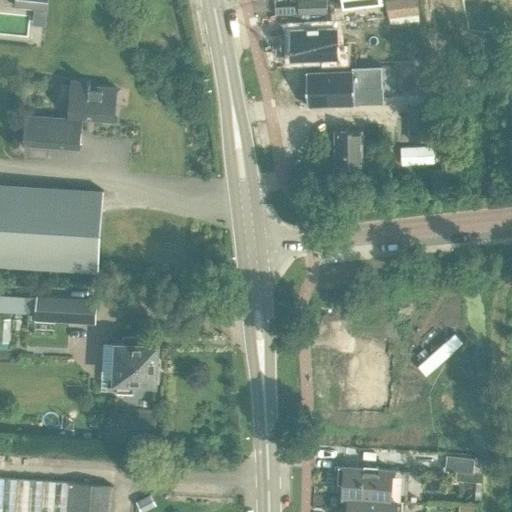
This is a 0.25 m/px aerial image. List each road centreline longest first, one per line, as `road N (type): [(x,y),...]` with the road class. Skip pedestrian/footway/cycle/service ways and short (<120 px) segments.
road 1 (tertiary): [(262,247),(511,218)]
road 2 (secondary): [(263,479),(270,401),(262,247)]
road 3 (secondary): [(240,250),(263,479)]
road 4 (secondary): [(262,247),(222,48)]
road 5 (secondary): [(222,48),(240,250)]
